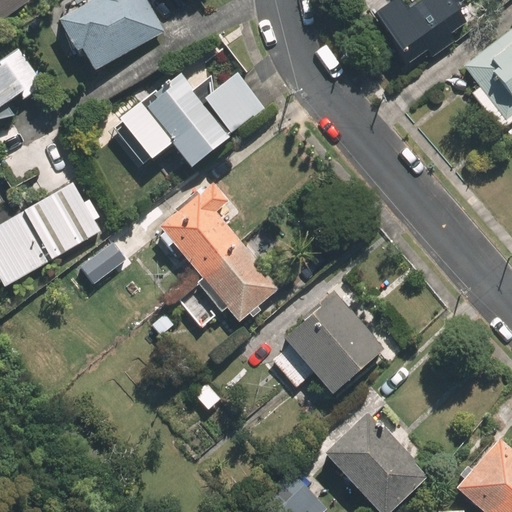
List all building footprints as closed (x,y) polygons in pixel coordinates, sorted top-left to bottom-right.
[(0,0),(0,22),(30,0),(0,0)] [(150,0),(99,0),(67,18),(84,48),(89,45),(100,66),(167,30),(150,0)] [(511,31),(470,65),(487,87),(477,94),(504,128),(511,121),(511,31)] [(0,71),(0,109),(43,80),(26,54),(0,71)] [(233,135),(183,73),(127,117),(157,155),(176,140),(196,164),(233,135)] [(265,106),(240,73),(208,97),(233,130),(265,106)] [(78,182),(0,225),(0,269),(9,284),(106,230),(78,182)] [(232,200),(217,182),(165,225),(244,318),(282,287),(218,211),(232,200)] [(116,240),(89,261),(104,279),(130,258),(116,240)] [(342,294),(290,338),(295,343),(276,360),(299,387),(318,370),(336,391),(387,348),(342,294)] [(511,392),(491,414),(504,427),(511,418),(511,392)] [(373,413),(331,450),(386,511),(392,511),(431,478),(373,413)] [(511,511),(511,447),(501,438),(462,487),(492,511),(511,511)] [(324,511),(330,507),(294,471),(274,490),(296,511),(324,511)]
